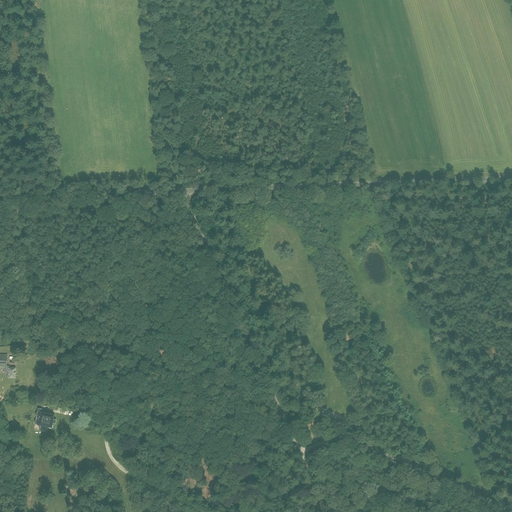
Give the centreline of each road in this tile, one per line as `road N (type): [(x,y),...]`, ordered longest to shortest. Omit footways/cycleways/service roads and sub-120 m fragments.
road 1 (unclassified): [(324,511),(179,191)]
road 2 (unclassified): [(179,191),(511,178)]
road 3 (track): [(511,506),(346,437),(298,453)]
road 4 (track): [(202,377),(101,335),(0,337)]
road 5 (unclassified): [(0,197),(179,191)]
